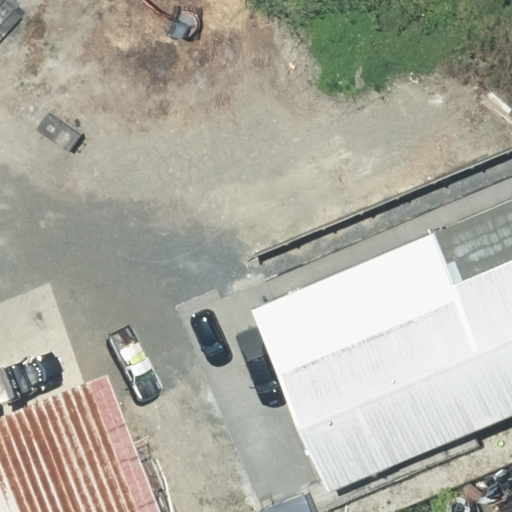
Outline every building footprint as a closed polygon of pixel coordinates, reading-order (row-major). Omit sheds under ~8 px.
[(88,0),(13,96),(74,144),(105,104),(146,136),(175,99),(202,120),(250,57),(176,0),(88,0)] [(0,151),(25,108),(0,93),(0,151)] [(260,123),(71,183),(89,242),(75,247),(97,316),(171,292),(180,319),(186,317),(234,302),(225,275),(275,259),(255,196),(281,188),(260,123)] [(511,360),(502,312),(344,345),(369,459),(511,428),(511,360)] [(141,511),(90,381),(0,416),(0,511),(141,511)]
